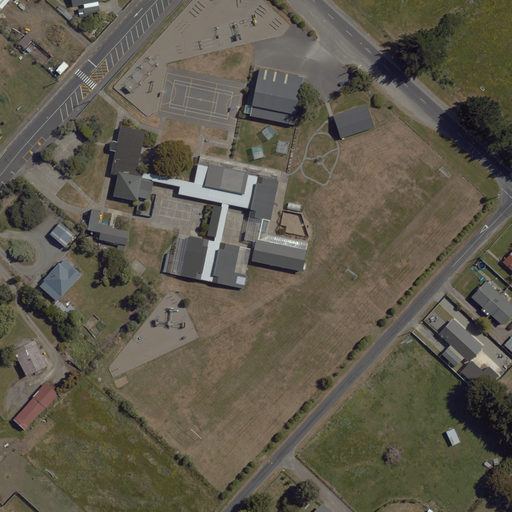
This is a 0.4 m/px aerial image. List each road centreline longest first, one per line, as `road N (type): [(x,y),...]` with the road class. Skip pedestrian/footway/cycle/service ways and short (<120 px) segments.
road 1 (residential): [(229,511),(511,203)]
road 2 (residential): [(312,0),(511,182)]
road 3 (residential): [(0,165),(148,0)]
